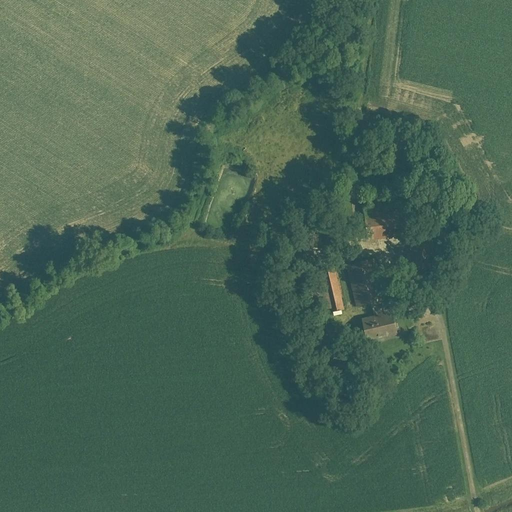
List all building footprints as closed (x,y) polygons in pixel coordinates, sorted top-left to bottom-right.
[(410,209),(372,215),(375,238),(414,232),(410,209)] [(417,249),(413,264),(429,268),(438,233),(420,228),(414,248),(417,249)] [(380,258),(352,264),(361,304),(389,298),(380,258)] [(349,307),(339,265),(328,268),(338,310),(349,307)] [(397,312),(368,318),(372,339),(402,333),(397,312)]
